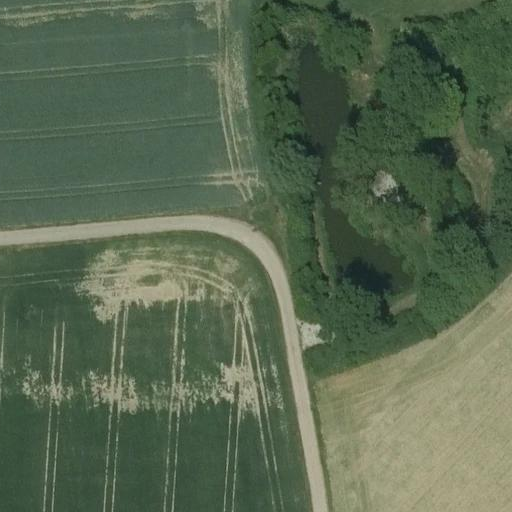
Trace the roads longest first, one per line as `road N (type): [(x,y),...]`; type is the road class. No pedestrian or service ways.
road 1 (track): [(321,511),(278,279),(250,242),(195,224),(0,240)]
road 2 (track): [(292,338),(333,335),(443,287),(482,205),(472,174),(447,149)]
